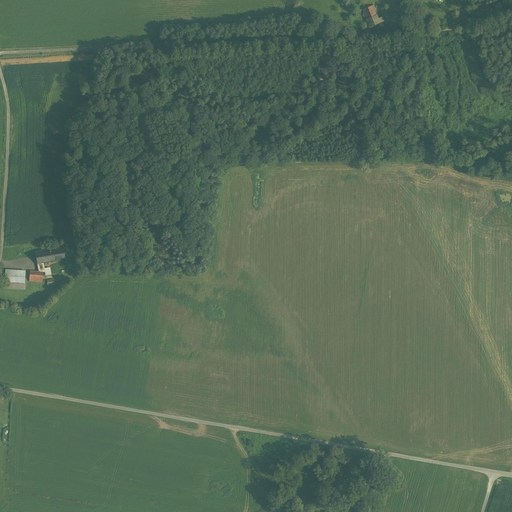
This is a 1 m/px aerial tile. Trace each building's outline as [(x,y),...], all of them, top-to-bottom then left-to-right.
[(374,4),(363,9),(370,26),(385,20),(383,16),(379,17),(374,4)] [(65,258),(63,246),(50,249),(53,261),(65,258)] [(53,261),(50,249),(35,251),(37,263),(53,261)] [(25,270),(5,269),(4,288),(24,290),(24,286),(25,270)] [(43,272),(30,270),(29,281),(42,282),(43,272)]
